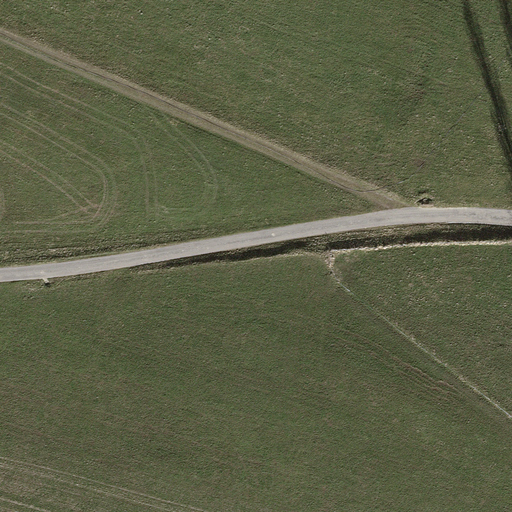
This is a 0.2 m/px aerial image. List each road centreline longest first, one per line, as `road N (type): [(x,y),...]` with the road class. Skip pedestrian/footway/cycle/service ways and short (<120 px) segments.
road 1 (unclassified): [(0,278),(407,220),(511,221)]
road 2 (track): [(0,29),(407,220)]
